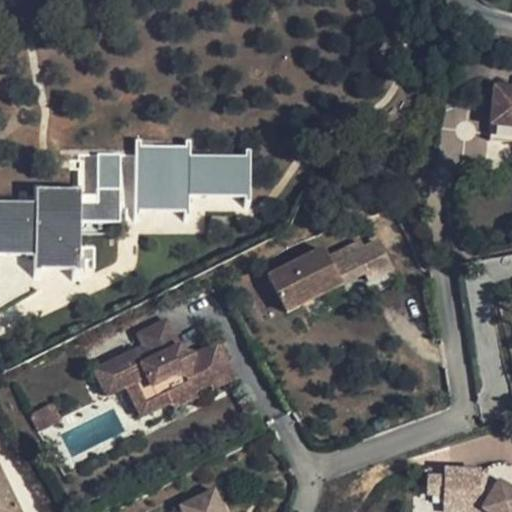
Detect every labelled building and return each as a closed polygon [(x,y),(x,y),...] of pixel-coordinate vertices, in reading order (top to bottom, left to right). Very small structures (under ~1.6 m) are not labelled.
[(511,88),(495,86),(490,140),(511,142),(511,88)] [(140,141),(135,141),(134,215),(138,215),(138,211),(184,211),(184,217),(189,217),(189,197),(245,197),(244,203),(249,203),(249,152),(245,152),(245,158),(189,157),(190,142),(185,142),(184,148),(140,148),(140,141)] [(0,255),(34,256),(34,269),(78,270),(79,223),(119,224),(119,190),(96,190),(96,204),(79,203),(79,191),(34,191),(34,204),(0,203),(0,255)] [(354,254),(364,274),(368,282),(392,270),(378,242),(363,249),(354,254)] [(360,243),(351,247),(354,254),(363,249),(360,243)] [(329,258),(343,285),(364,274),(354,254),(351,247),(329,258)] [(268,278),(287,314),(343,285),(329,258),(325,249),(268,278)] [(145,348),(95,372),(107,396),(127,387),(136,383),(147,404),(166,395),(190,383),(195,393),(210,386),(212,391),(235,380),(218,345),(186,361),(166,321),(139,335),(145,348)] [(136,383),(127,387),(142,417),(170,403),(166,395),(147,404),(136,383)] [(195,393),(190,383),(166,395),(170,403),(173,410),(198,398),(195,393)] [(52,400),(28,412),(35,427),(59,415),(52,400)] [(0,493),(9,489),(0,469),(0,493)] [(479,506),(479,511),(511,511),(511,491),(499,484),(497,486),(480,476),(481,473),(481,471),(428,469),(427,496),(445,497),(445,505),(479,506)] [(481,473),(480,476),(497,486),(499,484),(481,473)] [(9,489),(0,493),(0,511),(18,511),(20,511),(9,489)] [(224,511),(214,491),(173,511),(172,511),(224,511)]
